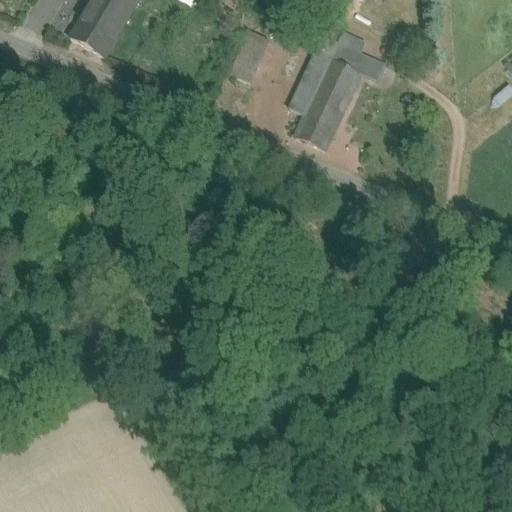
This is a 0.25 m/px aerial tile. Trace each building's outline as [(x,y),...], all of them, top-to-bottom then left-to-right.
[(138,6),(126,0),(96,0),(71,44),(104,63),(138,6)] [(227,79),(249,88),(267,46),(244,38),(227,79)] [(325,47),(308,82),(321,88),(332,65),(338,53),(325,47)] [(367,67),(338,53),(332,65),(361,79),(367,67)] [(332,65),(321,88),(308,82),(293,115),(306,121),(309,114),(338,128),(361,79),(332,65)] [(383,74),(367,67),(361,79),(378,86),(383,74)] [(338,128),(309,114),(306,121),(296,142),(325,156),(338,128)]
